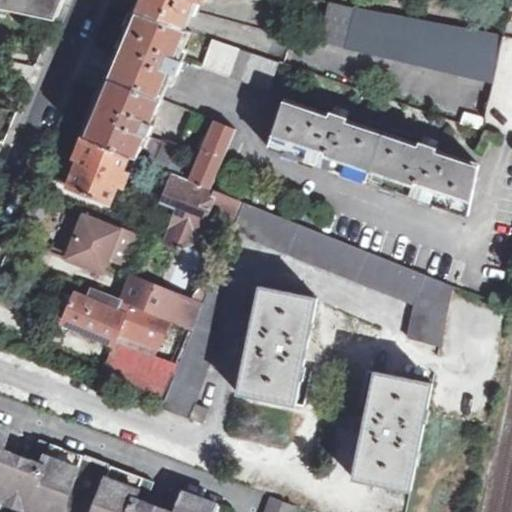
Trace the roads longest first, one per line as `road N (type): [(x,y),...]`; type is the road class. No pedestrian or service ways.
road 1 (unknown): [(63,45),(215,109),(287,163),(445,232)]
road 2 (unclassified): [(83,0),(0,187)]
